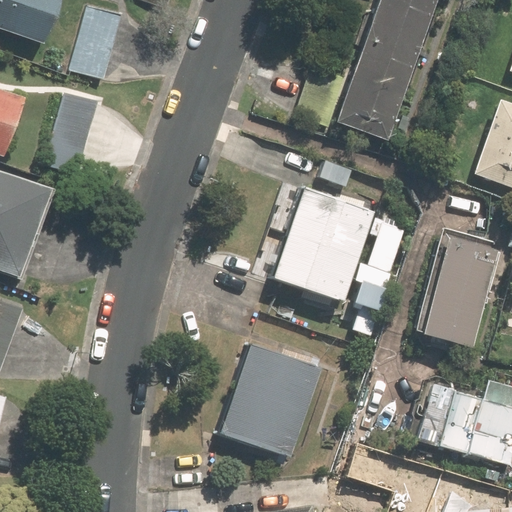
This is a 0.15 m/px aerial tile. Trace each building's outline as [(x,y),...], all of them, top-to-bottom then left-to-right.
[(0,0),(0,33),(32,46),(49,0),(0,0)] [(373,0),(331,123),(382,140),(429,0),(373,0)] [(100,77),(115,13),(83,5),(67,69),(100,77)] [(511,41),(502,71),(511,74),(511,41)] [(293,115),(325,126),(342,77),(310,66),(293,115)] [(89,101),(59,93),(40,163),(71,171),(89,101)] [(0,124),(10,99),(0,94),(0,124)] [(511,111),(494,106),(469,179),(511,193),(511,111)] [(0,273),(15,280),(48,194),(0,175),(0,273)] [(295,185),(265,273),(335,297),(365,209),(295,185)] [(466,351),(490,254),(442,242),(417,339),(466,351)] [(0,367),(21,307),(0,299),(0,367)] [(298,304),(292,325),(332,339),(339,317),(298,304)] [(236,344),(206,434),(280,459),(310,369),(236,344)] [(511,454),(511,410),(432,388),(417,441),(508,468),(511,454)] [(344,437),(333,470),(360,480),(371,447),(344,437)] [(457,511),(464,494),(441,494),(434,511),(457,511)]
